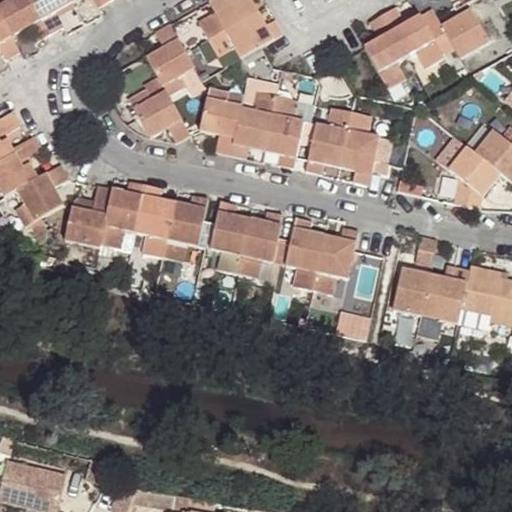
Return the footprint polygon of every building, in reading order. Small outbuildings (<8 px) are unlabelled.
[(3,0),(0,2),(0,20),(14,44),(31,34),(39,48),(52,41),(28,0),(21,0),(15,4),(12,0),(3,0)] [(28,0),(52,41),(65,32),(57,18),(73,7),(68,0),(28,0)] [(85,0),(92,0),(100,12),(114,4),(111,0),(68,0),(73,7),(85,0)] [(209,45),(251,21),(243,6),(252,0),(220,0),(209,7),(215,17),(199,28),(209,45)] [(445,35),(460,59),(489,43),(471,9),(443,23),(435,10),(420,18),(435,40),(445,35)] [(384,18),(408,60),(418,54),(427,70),(447,58),(435,40),(420,18),(406,25),(397,10),(384,18)] [(399,65),(408,60),(384,18),(371,26),(379,43),(369,48),(366,50),(389,92),(407,81),(399,65)] [(0,20),(0,53),(1,54),(8,67),(22,58),(14,44),(0,20)] [(259,34),(251,21),(209,45),(220,62),(236,52),(243,64),(264,53),(285,37),(277,24),(259,34)] [(195,72),(187,58),(171,29),(157,38),(166,51),(148,62),(166,96),(171,101),(187,90),(181,79),(195,72)] [(232,160),(243,111),(244,109),(230,105),(231,96),(211,92),(202,134),(220,140),(217,157),(232,160)] [(183,148),(194,139),(171,101),(166,96),(154,103),(147,94),(130,105),(153,142),(171,133),(180,147),(183,148)] [(268,147),(278,100),(259,96),(255,113),(243,111),(232,160),(248,163),(252,144),(268,147)] [(303,137),(305,126),(297,122),(298,104),(278,100),(268,147),(283,150),(281,169),(296,172),(303,137)] [(329,159),(344,162),(353,115),(334,111),(330,129),(317,127),(314,140),(308,174),(325,177),(329,159)] [(353,115),(344,162),(360,165),(356,183),(371,186),(374,173),(376,162),(380,138),(371,137),(374,119),(353,115)] [(0,169),(18,159),(16,154),(11,143),(5,146),(2,142),(23,129),(15,117),(2,125),(0,126),(0,169)] [(314,140),(317,127),(305,126),(303,137),(314,140)] [(501,174),(511,183),(511,127),(502,138),(495,131),(475,154),(501,174)] [(18,159),(0,169),(0,190),(3,189),(10,201),(22,195),(44,182),(35,168),(28,171),(25,167),(45,154),(38,142),(16,154),(18,159)] [(459,177),(456,205),(481,211),(482,211),(484,195),(501,174),(475,154),(468,148),(450,170),(459,177)] [(389,176),(391,167),(376,162),(374,173),(389,176)] [(44,182),(22,195),(30,209),(21,214),(32,232),(44,225),(67,210),(59,193),(72,184),(63,170),(44,182)] [(105,249),(135,256),(138,239),(148,190),(133,187),(128,207),(113,203),(105,249)] [(148,190),(138,239),(146,241),(142,259),(167,264),(178,215),(160,212),(163,194),(148,190)] [(70,245),(104,253),(105,249),(113,203),(115,194),(99,191),(94,214),(77,210),(70,245)] [(178,215),(167,264),(185,268),(189,249),(202,251),(211,203),(196,200),(192,218),(178,215)] [(221,274),(241,279),(251,232),(235,228),(238,208),(224,205),(213,253),(224,256),(221,274)] [(251,232),(241,279),(262,283),(265,265),(277,267),(287,217),(271,214),(266,235),(251,232)] [(296,290),(316,294),(325,247),(310,244),(314,225),(299,222),(298,220),(287,269),(299,271),(296,290)] [(325,247),(316,294),(337,299),(340,279),(351,282),(358,254),(362,235),(347,231),(345,231),(341,251),(325,247)] [(441,243),(425,240),(421,262),(436,265),(441,243)] [(504,271),(475,265),(474,270),(465,308),(495,315),(494,319),(511,323),(511,278),(505,277),(504,271)] [(397,309),(425,315),(435,273),(405,267),(397,309)] [(435,273),(425,315),(462,323),(465,308),(474,270),(458,267),(455,277),(435,273)] [(345,321),(343,336),(369,343),(373,326),(345,321)] [(34,502),(32,471),(8,465),(0,502),(0,504),(31,511),(61,511),(63,509),(34,502)] [(68,475),(32,467),(32,471),(34,502),(63,509),(68,475)] [(137,511),(137,504),(171,504),(171,493),(115,493),(114,511),(137,511)]
